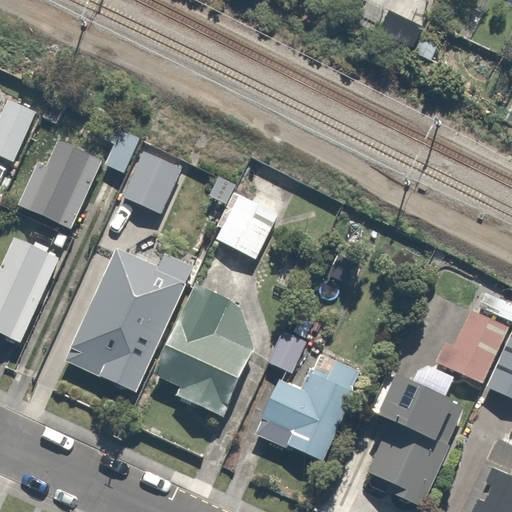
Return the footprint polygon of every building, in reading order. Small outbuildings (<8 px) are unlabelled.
[(43,115),(8,100),(0,118),(0,158),(20,168),(43,115)] [(163,221),(187,166),(124,137),(111,166),(134,177),(122,202),(163,221)] [(37,166),(18,207),(70,232),(103,163),(59,143),(46,170),(37,166)] [(208,199),(227,209),(211,239),(257,262),(282,214),(237,190),(218,180),(208,199)] [(62,260),(17,239),(0,274),(0,345),(18,354),(62,260)] [(64,366),(139,400),(151,373),(192,282),(198,269),(168,255),(160,273),(115,253),(64,366)] [(272,318),(198,284),(156,376),(176,385),(170,398),(224,423),(272,318)] [(487,392),(511,342),(511,300),(486,287),(454,347),(447,343),(436,365),(487,392)] [(322,471),(368,376),(331,358),(325,371),(308,363),(316,346),(284,331),(268,365),(283,372),(260,420),(284,432),(276,448),(322,471)] [(511,342),(487,392),(511,404),(511,342)] [(420,511),(467,409),(397,376),(377,420),(392,427),(369,478),(398,492),(394,500),(420,511)] [(511,511),(511,444),(499,439),(465,511),(511,511)]
